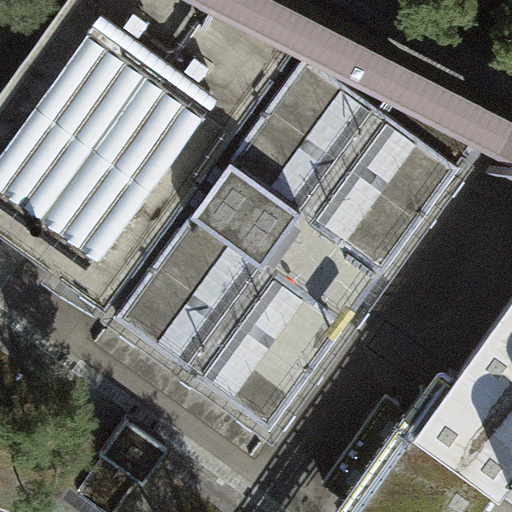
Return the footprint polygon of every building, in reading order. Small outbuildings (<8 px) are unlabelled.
[(162,27),(181,0),(56,0),(0,78),(0,236),(96,307),(252,92),(162,27)] [(228,0),(181,0),(162,27),(252,92),(288,43),(228,0)] [(511,111),(292,0),(203,0),(508,162),(511,164),(511,111)] [(471,135),(317,24),(108,313),(261,423),(471,135)] [(511,284),(410,426),(389,412),(391,402),(378,393),(314,481),(358,511),(471,511),(487,491),(491,494),(503,478),(511,481),(511,284)] [(159,447),(118,417),(93,451),(135,481),(159,447)]
